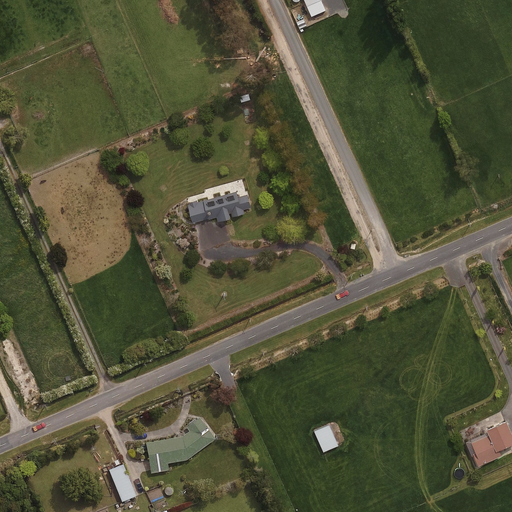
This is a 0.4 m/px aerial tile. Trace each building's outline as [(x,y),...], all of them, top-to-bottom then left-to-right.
[(326,10),(321,0),(304,0),(312,16),(326,10)] [(305,31),(304,29),(309,26),(305,18),(300,20),(296,22),(301,33),(305,31)] [(251,208),(248,194),(239,196),(238,193),(207,199),(188,203),(192,222),(217,217),(218,222),(231,219),(230,217),(245,214),(244,209),(251,208)] [(214,440),(199,419),(185,429),(189,433),(183,438),(145,445),(151,474),(169,471),(168,464),(186,461),(214,440)] [(482,429),(484,433),(466,441),(472,456),(474,455),(479,466),(502,456),(500,451),(511,445),(511,435),(506,423),(489,430),(488,427),(482,429)] [(339,446),(330,425),(315,431),(324,452),(339,446)] [(135,497),(123,466),(109,471),(122,503),(135,497)]
